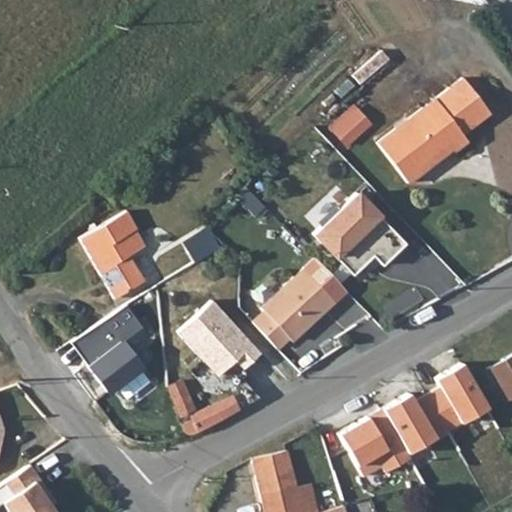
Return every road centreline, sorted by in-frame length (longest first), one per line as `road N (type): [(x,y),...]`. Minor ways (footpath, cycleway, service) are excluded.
road 1 (unclassified): [(136,493),(511,282)]
road 2 (unclassified): [(136,493),(0,314)]
